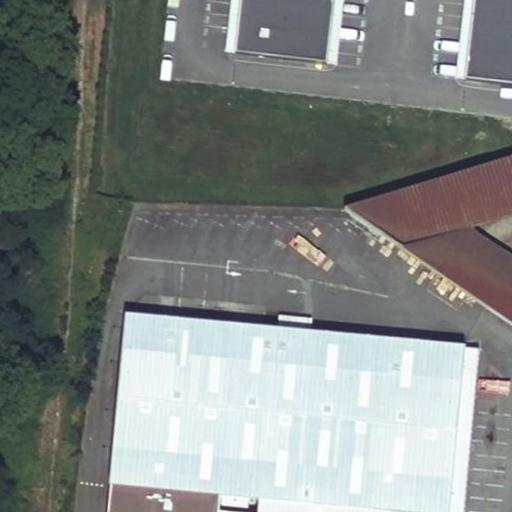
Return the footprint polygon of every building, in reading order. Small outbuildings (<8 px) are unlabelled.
[(511,0),(241,0),(235,55),(327,66),(334,0),(474,0),(465,81),(511,86),(511,0)] [(334,0),(327,66),(336,66),(343,0),(334,0)] [(464,0),(455,80),(465,81),(474,0),(464,0)] [(511,159),(348,210),(511,322),(511,258),(464,226),(511,211),(511,159)] [(120,310),(104,480),(254,496),(252,511),(369,511),(370,508),(412,511),(449,511),(464,346),(120,310)] [(464,511),(480,348),(464,346),(449,511),(412,511),(370,508),(369,511),(464,511)]
